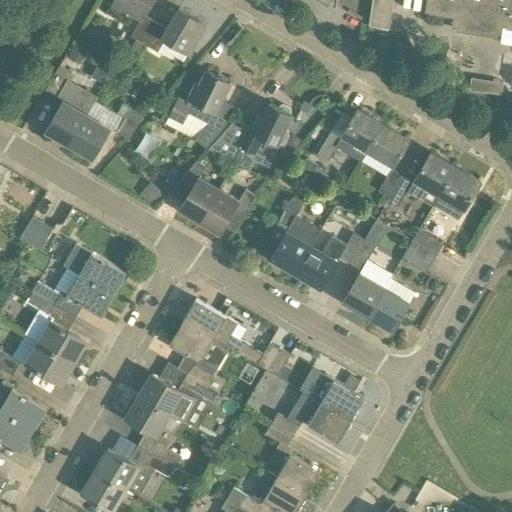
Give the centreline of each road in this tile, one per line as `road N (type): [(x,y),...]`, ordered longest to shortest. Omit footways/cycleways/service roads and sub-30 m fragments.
road 1 (residential): [(511,160),(241,0)]
road 2 (residential): [(31,511),(186,253)]
road 3 (residential): [(411,384),(186,253)]
road 4 (residential): [(186,253),(0,144)]
road 5 (residential): [(411,384),(511,224)]
road 6 (residential): [(338,511),(411,384)]
